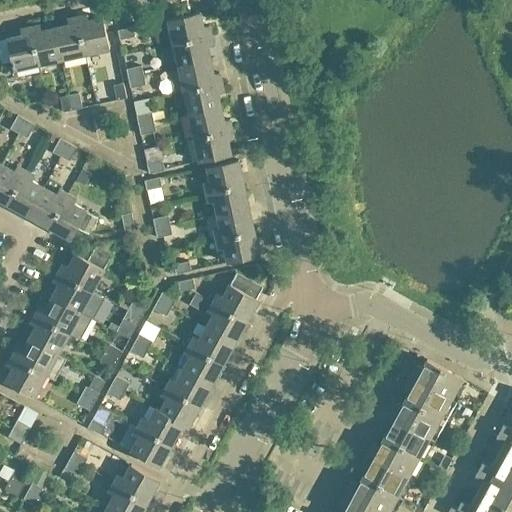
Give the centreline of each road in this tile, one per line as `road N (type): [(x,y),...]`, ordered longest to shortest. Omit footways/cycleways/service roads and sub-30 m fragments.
road 1 (residential): [(301,281),(239,0)]
road 2 (residential): [(301,281),(282,295),(166,511)]
road 3 (residential): [(202,511),(310,316)]
road 4 (residential): [(497,357),(466,356),(370,305),(310,316)]
road 5 (residential): [(435,511),(501,390),(497,357)]
